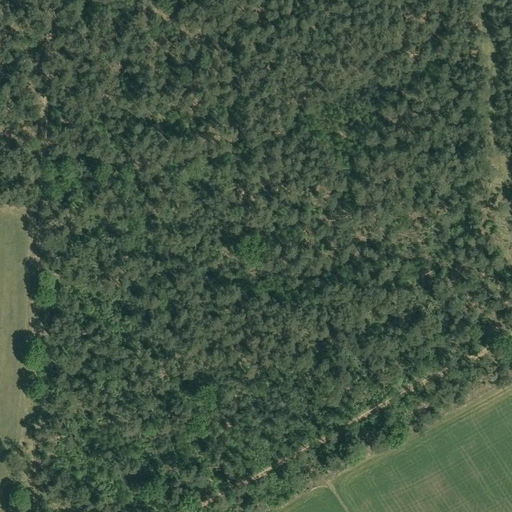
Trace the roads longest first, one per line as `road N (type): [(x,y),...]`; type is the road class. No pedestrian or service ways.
road 1 (track): [(46,0),(28,511)]
road 2 (track): [(218,511),(511,348)]
